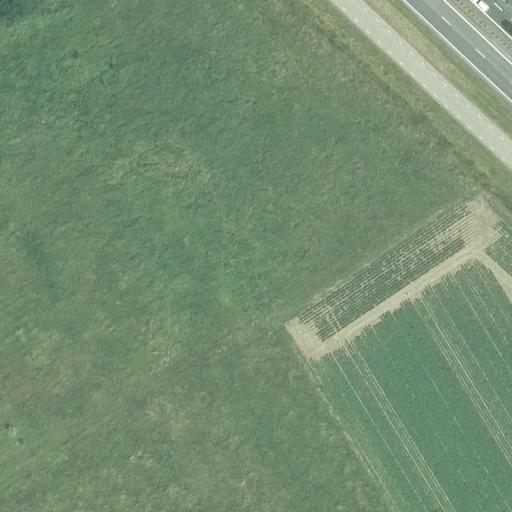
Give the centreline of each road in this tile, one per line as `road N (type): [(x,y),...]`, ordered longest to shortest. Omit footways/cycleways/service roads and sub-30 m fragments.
road 1 (unclassified): [(343,0),(511,157)]
road 2 (trunk): [(420,0),(511,84)]
